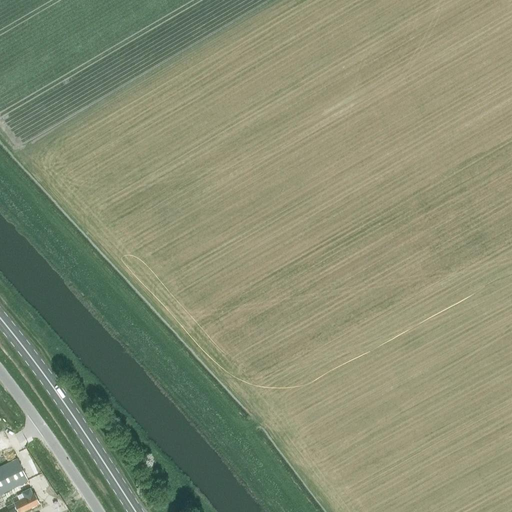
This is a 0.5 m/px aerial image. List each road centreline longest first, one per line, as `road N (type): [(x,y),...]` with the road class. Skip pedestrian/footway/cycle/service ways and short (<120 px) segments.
road 1 (primary): [(135,511),(0,318)]
road 2 (unclassified): [(0,372),(97,511)]
